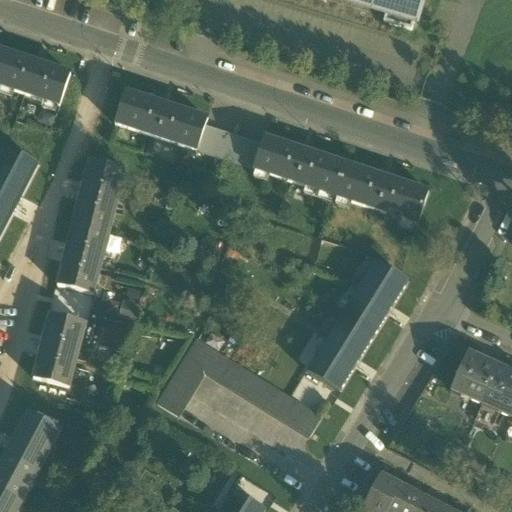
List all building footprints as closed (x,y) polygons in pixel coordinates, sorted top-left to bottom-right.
[(346,0),(387,12),(383,24),(411,32),(420,0),(346,0)] [(0,85),(9,56),(0,52),(0,85)] [(70,75),(9,56),(0,85),(0,89),(59,108),(70,75)] [(207,122),(125,94),(114,127),(196,154),(197,154),(204,132),(207,122)] [(260,151),(204,132),(197,154),(253,173),(260,151)] [(346,167),(264,140),(260,151),(253,173),(335,200),(346,167)] [(0,234),(36,168),(5,152),(0,162),(0,234)] [(124,174),(90,165),(74,226),(108,235),(124,174)] [(427,194),(346,167),(335,200),(416,227),(427,194)] [(108,235),(74,226),(58,288),(92,297),(108,235)] [(405,285),(376,266),(342,320),(372,339),(405,285)] [(84,327),(50,318),(34,381),(68,390),(84,327)] [(342,320),(309,374),(338,393),(372,339),(342,320)] [(321,421),(196,343),(157,407),(176,418),(204,374),(309,440),(321,421)] [(499,369),(468,355),(451,393),(482,407),(499,369)] [(511,374),(499,369),(482,407),(511,420),(511,374)] [(28,416),(0,468),(0,474),(28,489),(59,432),(28,416)] [(243,489),(269,504),(281,483),(255,468),(243,489)] [(0,474),(0,511),(15,511),(28,489),(0,474)] [(389,511),(402,488),(380,476),(362,511),(389,511)] [(416,511),(423,499),(402,488),(389,511),(416,511)] [(261,511),(235,495),(223,511),(261,511)] [(443,511),(445,510),(423,499),(416,511),(443,511)]
